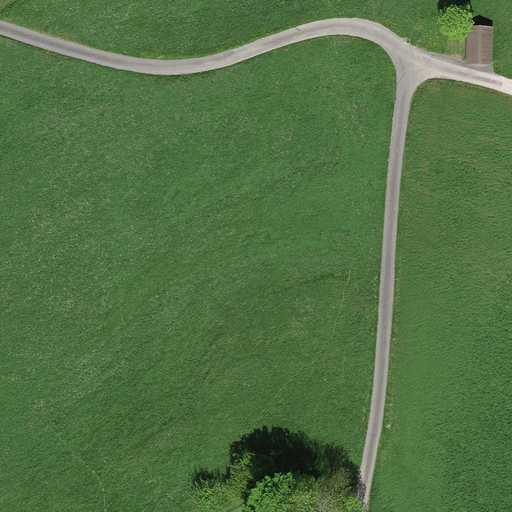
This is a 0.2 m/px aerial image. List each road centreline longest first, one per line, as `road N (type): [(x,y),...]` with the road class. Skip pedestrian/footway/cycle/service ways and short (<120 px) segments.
road 1 (track): [(362,511),(406,73)]
road 2 (track): [(406,73),(397,50),(359,27),(308,30),(195,66),(76,53),(0,29)]
